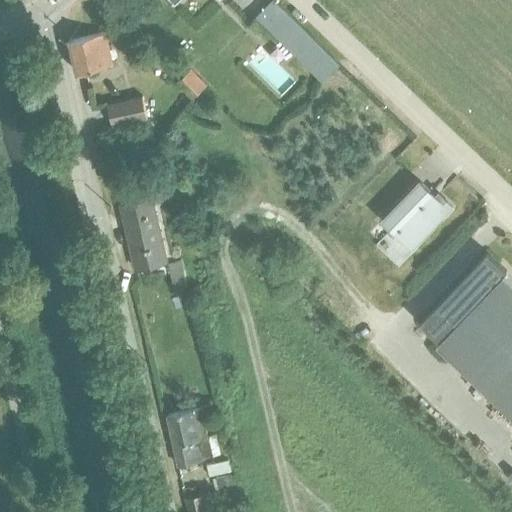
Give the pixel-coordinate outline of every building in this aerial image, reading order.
[(275,0),(272,0),(257,15),(323,80),(339,63),(275,0)] [(102,32),(70,40),(78,72),(115,63),(107,31),(102,32)] [(192,67),(177,81),(192,98),(207,83),(192,67)] [(143,96),(108,104),(113,126),(149,118),(143,96)] [(384,236),(376,244),(399,266),(419,247),(417,244),(453,206),(439,193),(436,197),(433,193),(420,182),(383,221),(398,234),(393,239),(387,233),(384,236)] [(154,198),(121,206),(136,268),(169,260),(154,198)] [(488,252),(421,322),(439,340),(437,343),(511,415),(511,281),(504,274),(507,271),(488,252)] [(182,260),(168,263),(174,290),(187,286),(182,260)] [(213,456),(209,436),(203,408),(168,416),(180,465),(213,458),(213,456)] [(209,436),(213,456),(221,455),(216,435),(209,436)] [(511,454),(504,447),(496,455),(511,469),(511,454)] [(229,460),(207,465),(210,476),(231,472),(229,460)] [(233,474),(213,478),(216,490),(235,485),(233,474)] [(213,492),(187,498),(190,511),(214,511),(217,511),(213,492)]
